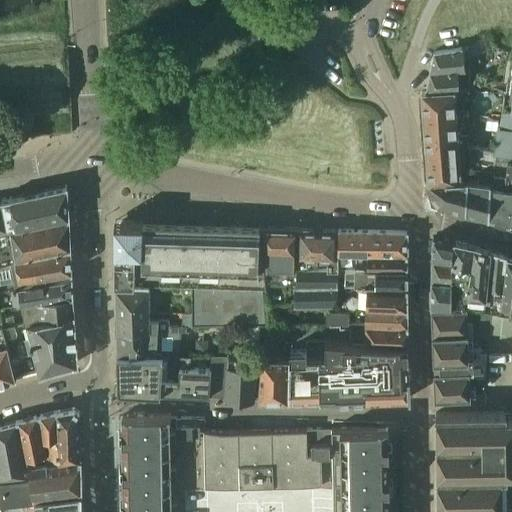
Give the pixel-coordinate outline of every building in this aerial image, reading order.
[(434,51),(430,71),(458,69),(465,68),(463,47),(435,51),(434,51)] [(459,89),(458,69),(430,71),(426,91),(459,89)] [(455,98),(469,97),(469,88),(459,89),(426,91),(422,92),(424,114),(456,111),(456,110),(455,98)] [(457,119),(468,118),(468,109),(456,110),(456,111),(424,114),(425,136),(458,134),(457,119)] [(459,155),(458,134),(425,136),(427,158),(459,155)] [(511,223),(511,211),(511,155),(497,153),(497,150),(469,147),(469,162),(469,164),(494,167),(492,183),(489,216),(511,223)] [(461,178),(459,155),(427,158),(428,181),(461,178)] [(242,164),(241,170),(256,173),(257,167),(242,164)] [(494,167),(469,164),(467,177),(466,209),(489,216),(492,183),(494,167)] [(466,209),(467,177),(461,178),(428,181),(431,192),(429,192),(431,201),(438,203),(439,202),(466,209)] [(67,185),(18,195),(24,225),(69,216),(67,185)] [(24,225),(18,195),(0,198),(0,199),(0,201),(0,200),(0,229),(10,228),(24,225)] [(71,246),(69,216),(24,225),(10,228),(16,259),(71,246)] [(265,279),(260,226),(123,221),(115,228),(115,282),(116,285),(150,287),(191,288),(191,299),(191,312),(191,326),(269,325),(266,286),(265,279)] [(280,227),(260,226),(265,279),(266,286),(282,286),(282,280),(280,280),(280,227)] [(339,267),(337,266),(331,266),(317,266),(298,265),(300,228),(280,227),(280,280),(282,280),(295,280),(294,304),(337,304),(339,267)] [(16,260),(16,259),(10,228),(0,229),(0,263),(11,261),(16,260)] [(317,260),(318,228),(300,228),(298,265),(317,266),(317,260)] [(338,253),(339,229),(318,228),(317,260),(322,260),(322,258),(331,258),(331,266),(337,266),(338,253)] [(407,254),(407,232),(339,229),(338,253),(337,266),(339,267),(345,267),(356,267),(356,260),(356,253),(407,254)] [(451,261),(453,241),(433,237),(432,258),(451,261)] [(468,282),(474,245),(453,241),(451,261),(449,281),(465,283),(468,282)] [(485,298),(491,250),(474,245),(468,282),(465,283),(465,293),(463,293),(463,295),(485,298)] [(0,280),(0,282),(0,281),(0,288),(1,288),(72,276),(71,246),(16,259),(16,260),(11,261),(0,263),(0,280)] [(499,313),(506,255),(491,250),(485,298),(484,310),(491,312),(499,313)] [(408,268),(407,254),(356,253),(356,260),(367,261),(367,267),(408,268)] [(511,314),(511,257),(506,255),(499,313),(509,314),(511,314)] [(449,281),(451,261),(432,258),(432,280),(449,281)] [(367,267),(356,267),(345,267),(345,282),(358,283),(407,284),(408,268),(367,267)] [(73,294),(72,276),(0,288),(0,295),(20,293),(21,302),(22,302),(73,294)] [(465,293),(465,283),(449,281),(432,280),(432,305),(432,307),(463,308),(463,296),(463,295),(463,293),(465,293)] [(346,299),(346,304),(357,304),(367,305),(408,306),(407,285),(407,284),(358,283),(352,283),(352,290),(350,290),(350,299),(346,299)] [(150,287),(116,285),(115,285),(116,311),(151,313),(150,287)] [(75,311),(73,294),(22,302),(25,322),(26,322),(75,311)] [(408,324),(408,306),(367,305),(366,323),(408,324)] [(474,309),(463,308),(432,307),(432,309),(432,310),(433,335),(467,334),(466,314),(474,314),(474,309)] [(482,310),(479,333),(488,334),(489,333),(491,312),(484,310),(482,310)] [(6,337),(3,326),(0,311),(0,381),(16,377),(6,337)] [(78,361),(75,313),(75,311),(26,322),(30,337),(17,341),(21,356),(35,352),(40,371),(78,361)] [(151,313),(116,311),(116,327),(159,329),(163,329),(163,330),(169,330),(170,324),(170,319),(160,318),(151,318),(151,313)] [(183,313),(182,325),(186,325),(191,326),(191,312),(185,313),(183,313)] [(326,312),(326,324),(350,324),(350,323),(350,312),(326,312)] [(408,345),(408,327),(408,324),(366,323),(350,323),(350,324),(349,341),(362,341),(362,344),(408,345)] [(15,324),(3,326),(6,337),(17,334),(15,324)] [(159,329),(116,327),(117,347),(117,351),(163,352),(170,352),(179,353),(180,353),(181,331),(169,330),(163,330),(163,329),(159,329)] [(468,358),(467,334),(433,335),(434,368),(468,367),(475,367),(476,379),(484,378),(486,353),(477,352),(476,357),(468,358)] [(408,345),(362,344),(362,341),(349,341),(325,340),(325,358),(306,357),(306,348),(289,348),(289,359),(289,398),(289,399),(409,398),(410,398),(408,345)] [(163,352),(117,351),(118,369),(118,375),(118,387),(118,390),(122,390),(140,391),(149,391),(160,392),(161,379),(168,379),(170,352),(163,352)] [(210,395),(212,369),(190,368),(191,353),(180,353),(179,353),(178,379),(168,379),(161,379),(160,392),(191,394),(210,395)] [(227,355),(225,395),(239,396),(253,397),(255,358),(255,355),(242,354),(228,353),(227,355)] [(225,395),(227,355),(213,354),(212,369),(210,395),(225,395)] [(289,398),(289,359),(255,358),(253,397),(260,398),(288,399),(288,398),(289,398)] [(470,395),(468,367),(434,368),(435,397),(470,395)] [(58,411),(55,411),(56,423),(58,424),(58,460),(80,457),(79,411),(75,407),(58,411)] [(24,466),(58,460),(58,424),(56,423),(55,411),(19,421),(24,466)] [(511,511),(511,411),(436,413),(438,511),(502,511),(502,507),(508,507),(511,511)] [(171,413),(122,414),(123,471),(123,495),(123,511),(389,511),(389,470),(388,428),(268,430),(205,431),(205,418),(171,418),(171,413)] [(24,466),(19,421),(0,425),(0,478),(25,475),(24,466)] [(81,491),(80,457),(58,460),(24,466),(25,475),(30,475),(35,497),(81,491)] [(30,475),(25,475),(0,478),(0,501),(35,497),(30,475)] [(81,511),(81,491),(35,497),(36,511),(81,511)] [(36,511),(35,497),(0,501),(0,511),(36,511)]
